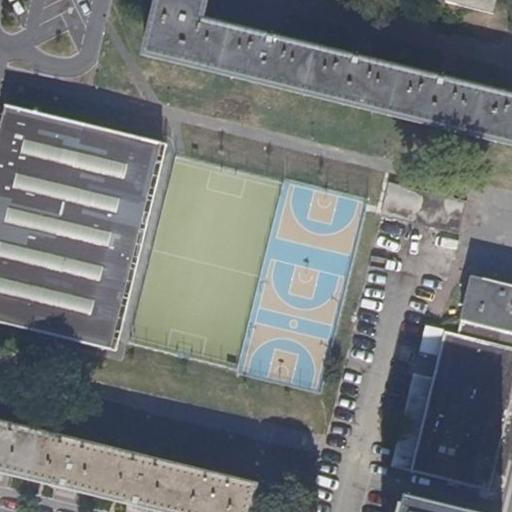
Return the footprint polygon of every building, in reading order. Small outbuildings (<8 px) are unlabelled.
[(418,72),(369,60),(342,53),(284,39),(258,33),(201,19),(205,0),(155,0),(142,54),(511,144),(511,95),(445,79),(418,72)] [(446,0),(446,3),(493,14),(496,0),(446,0)] [(284,39),(287,29),(260,23),(258,33),(284,39)] [(369,60),(372,50),(345,43),(342,53),(369,60)] [(445,79),(448,69),(420,62),(418,72),(445,79)] [(0,323),(109,351),(161,143),(9,105),(0,140),(0,323)] [(459,235),(467,202),(389,183),(381,216),(459,235)] [(511,287),(472,277),(462,316),(457,336),(425,328),(391,466),(449,480),(449,482),(480,489),(492,492),(498,466),(511,410),(511,287)] [(510,476),(511,469),(511,410),(498,466),(492,492),(480,489),(483,493),(487,496),(491,497),(496,498),(502,496),(505,493),(508,491),(510,476)] [(248,511),(255,487),(0,424),(0,472),(7,474),(55,486),(78,492),(125,503),(151,510),(160,511),(248,511)] [(76,502),(78,492),(55,486),(53,496),(76,502)] [(464,511),(406,498),(402,511),(464,511)] [(150,511),(151,510),(125,503),(124,511),(150,511)]
